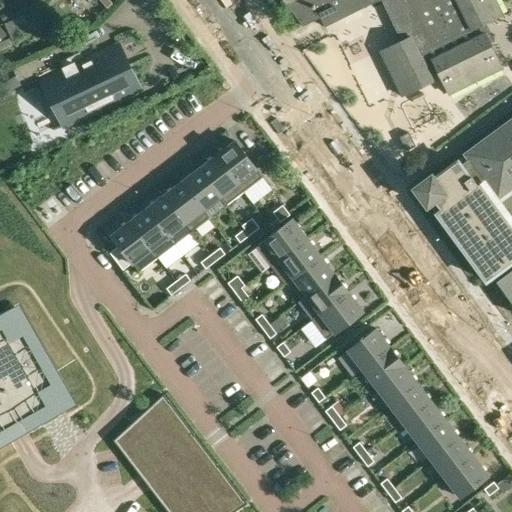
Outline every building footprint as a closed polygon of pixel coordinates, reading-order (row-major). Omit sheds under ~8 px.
[(283,0),(301,25),(318,16),(323,25),(369,3),(367,0),(283,0)] [(367,0),(369,3),(373,0),(380,0),(400,39),(379,49),(401,94),(433,78),(428,68),(431,66),(435,64),(449,92),(467,83),(468,84),(476,80),(476,79),(493,70),(494,72),(501,67),(501,66),(503,65),(486,30),(491,28),(489,24),(487,20),(503,12),(503,11),(505,10),(501,2),(499,3),(497,0),(367,0)] [(12,39),(31,30),(24,14),(4,23),(12,39)] [(63,124),(141,86),(120,43),(42,81),(63,124)] [(0,96),(22,85),(11,64),(0,68),(0,96)] [(511,222),(495,199),(511,186),(511,118),(435,174),(432,171),(414,184),(427,203),(430,201),(486,278),(511,259),(511,222)] [(407,150),(416,145),(409,131),(400,136),(407,150)] [(216,154),(244,191),(262,177),(256,170),(234,140),(216,154)] [(244,191),(216,154),(199,167),(221,196),(227,204),(244,191)] [(182,180),(204,209),(221,196),(199,167),(182,180)] [(165,193),(193,230),(210,217),(204,209),(182,180),(165,193)] [(176,243),(193,230),(165,193),(147,206),(176,243)] [(272,211),(279,221),(289,214),(282,204),(272,211)] [(147,206),(130,219),(158,256),(176,243),(147,206)] [(242,224),(245,227),(250,233),(259,226),(252,217),(242,224)] [(269,265),(306,237),(292,218),(263,241),(256,247),(269,265)] [(158,256),(130,219),(110,235),(119,245),(131,261),(133,264),(138,271),(158,256)] [(250,233),(245,227),(235,234),(240,241),(250,233)] [(320,255),(306,237),(269,265),(283,283),(287,280),(320,255)] [(109,253),(121,269),(131,261),(119,245),(109,253)] [(210,253),(215,260),(225,252),(220,246),(210,253)] [(211,263),(215,260),(210,253),(201,260),(206,267),(211,263)] [(301,298),(305,295),(334,273),(320,255),(287,280),(301,298)] [(511,271),(499,281),(511,299),(511,271)] [(186,272),(176,279),(181,286),(191,279),(186,272)] [(334,273),(305,295),(319,313),(348,291),(334,273)] [(228,281),(235,291),(242,286),(245,284),(237,274),(228,281)] [(181,286),(176,279),(166,286),(172,293),(181,286)] [(242,286),(235,291),(242,300),(249,295),(242,286)] [(348,291),(319,313),(311,319),(326,339),(334,333),(363,311),(348,291)] [(0,318),(0,432),(5,430),(45,407),(61,398),(66,395),(17,308),(0,318)] [(255,318),(263,327),(269,322),(262,313),(255,318)] [(269,322),(263,327),(270,337),(277,332),(269,322)] [(347,350),(361,369),(390,346),(376,328),(347,350)] [(276,345),(284,355),(290,350),(283,340),(276,345)] [(375,387),(404,364),(390,346),(361,369),(375,387)] [(418,382),(404,364),(375,387),(388,405),(418,382)] [(388,405),(402,423),(432,401),(418,382),(388,405)] [(319,401),(325,396),(318,386),(311,391),(319,401)] [(229,511),(247,501),(165,394),(131,423),(114,438),(141,473),(152,487),(170,511),(229,511)] [(432,401),(402,423),(416,441),(445,419),(432,401)] [(332,419),(339,414),(332,404),(325,409),(332,419)] [(346,423),(339,414),(332,419),(340,428),(346,423)] [(445,419),(416,441),(430,459),(459,437),(445,419)] [(459,437),(430,459),(444,477),(473,455),(459,437)] [(360,440),(353,446),(360,455),(367,450),(360,440)] [(367,450),(360,455),(366,462),(367,465),(374,460),(367,450)] [(473,455),(444,477),(459,497),(488,475),(473,455)] [(381,482),(388,491),(395,486),(387,477),(381,482)] [(493,481),(491,482),(483,488),(488,495),(498,487),(493,481)] [(395,486),(388,491),(395,501),(402,496),(395,486)]
